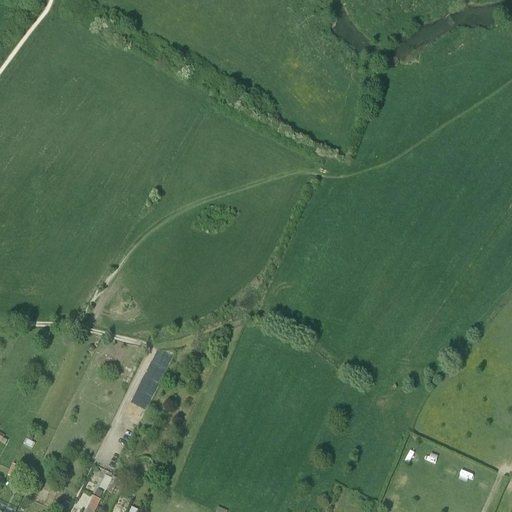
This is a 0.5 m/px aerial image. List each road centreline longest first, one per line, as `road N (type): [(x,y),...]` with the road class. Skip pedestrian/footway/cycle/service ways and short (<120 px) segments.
road 1 (track): [(0,323),(72,326),(149,346)]
road 2 (track): [(149,346),(100,457)]
